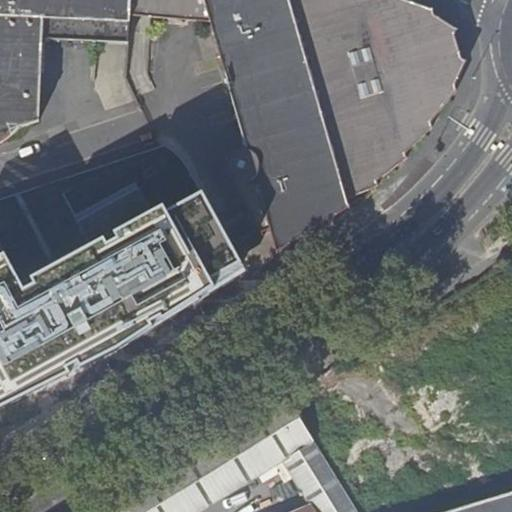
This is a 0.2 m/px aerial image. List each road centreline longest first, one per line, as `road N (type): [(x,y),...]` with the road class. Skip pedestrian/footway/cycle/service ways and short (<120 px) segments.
road 1 (secondary): [(511,91),(482,137),(379,240),(0,476)]
road 2 (secondary): [(20,511),(417,257),(511,159)]
